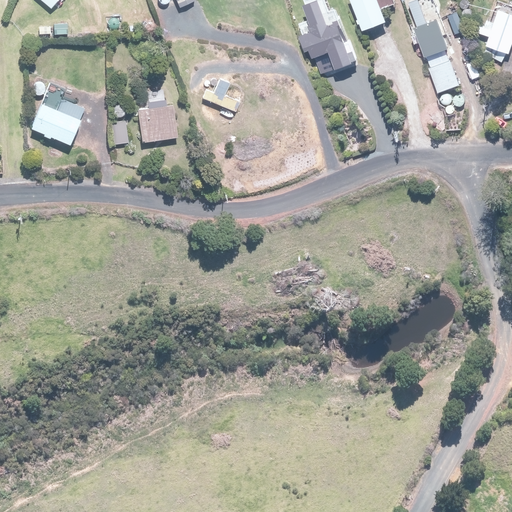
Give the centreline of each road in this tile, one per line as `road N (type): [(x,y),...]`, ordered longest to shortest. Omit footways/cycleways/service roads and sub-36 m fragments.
road 1 (unclassified): [(456,155),(399,158),(274,210),(192,209),(114,193),(0,200)]
road 2 (residential): [(456,155),(494,253),(490,365),(413,511)]
